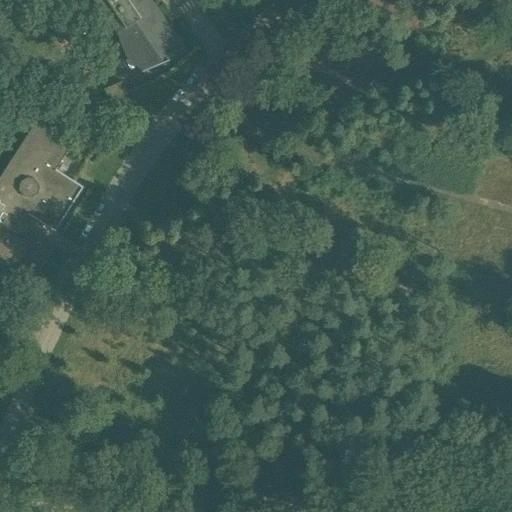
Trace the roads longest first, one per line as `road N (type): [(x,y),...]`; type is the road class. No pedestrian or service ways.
road 1 (unclassified): [(0,511),(511,492)]
road 2 (residential): [(0,450),(101,227),(166,128),(225,60)]
